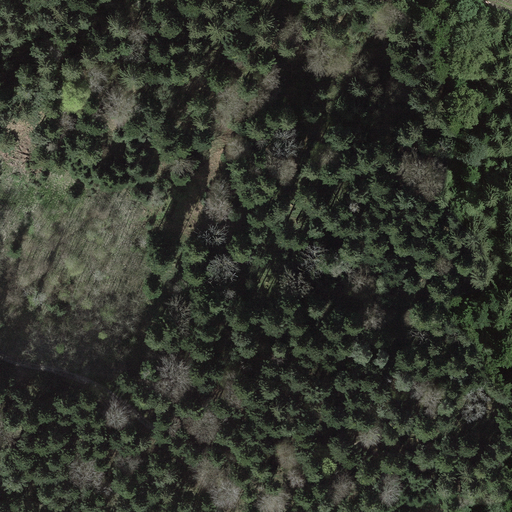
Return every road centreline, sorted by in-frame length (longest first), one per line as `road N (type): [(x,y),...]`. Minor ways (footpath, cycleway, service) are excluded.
road 1 (track): [(511,462),(396,435),(319,467),(254,511)]
road 2 (track): [(0,356),(95,384),(125,403),(199,469),(218,511)]
